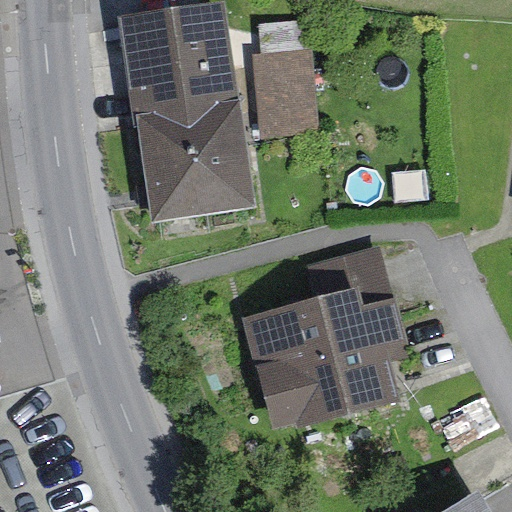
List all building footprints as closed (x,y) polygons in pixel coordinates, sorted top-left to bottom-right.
[(325,115),(318,6),(263,10),(269,118),(325,115)] [(124,26),(142,129),(238,113),(221,10),(124,26)] [(238,113),(142,129),(158,228),(255,211),(238,113)] [(371,294),(250,322),(275,428),(396,399),(371,294)] [(487,511),(477,496),(451,511),(487,511)]
